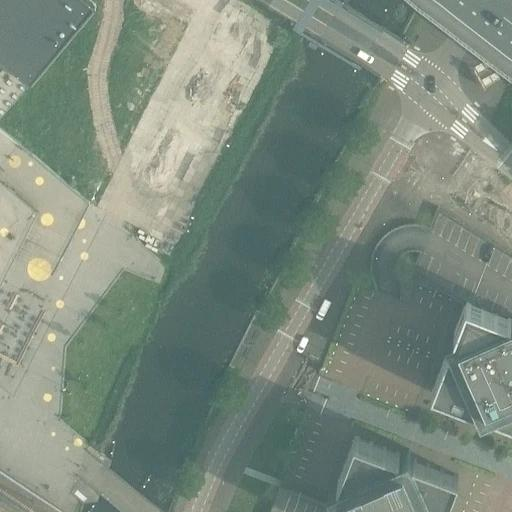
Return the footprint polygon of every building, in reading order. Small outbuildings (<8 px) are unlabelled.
[(31,81),(0,117),(0,127),(90,203),(174,20),(151,0),(99,0),(96,4),(31,81)] [(0,0),(0,287),(12,263),(13,263),(15,258),(52,277),(53,278),(90,203),(0,127),(0,117),(31,81),(96,4),(91,0),(0,0)] [(454,334),(445,338),(449,347),(432,392),(476,409),(477,409),(481,418),(490,414),(511,423),(511,319),(466,302),(465,304),(454,333),(454,334)] [(325,511),(444,511),(459,477),(414,459),(413,459),(409,450),(400,454),(355,437),(337,482),(338,482),(329,486),(333,495),(332,495),(325,511)] [(273,508),(283,511),(287,511),(294,493),(281,488),(273,508)]
